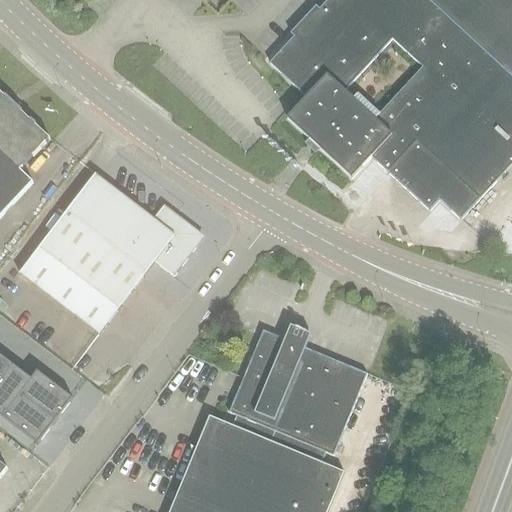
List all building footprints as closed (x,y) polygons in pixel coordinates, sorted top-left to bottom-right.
[(459,223),(511,165),(511,0),(329,0),(319,12),(315,8),(289,36),(294,40),(269,66),(307,100),(287,121),(351,181),(371,160),(429,213),(438,203),(459,223)] [(0,220),(33,185),(20,173),(49,142),(50,141),(16,109),(20,106),(20,105),(17,107),(11,98),(7,101),(0,94),(0,220)] [(95,177),(39,251),(19,276),(99,337),(119,312),(155,265),(173,279),(195,250),(193,231),(164,209),(153,222),(95,177)] [(367,376),(263,333),(229,415),(236,418),(232,428),(209,419),(170,511),(328,511),(344,475),(321,465),(325,455),(333,458),(367,376)] [(0,357),(0,386),(14,368),(0,357)] [(14,368),(0,386),(0,416),(4,419),(21,397),(32,382),(14,368)] [(32,382),(21,397),(55,423),(73,401),(38,374),(32,382)] [(21,397),(4,419),(38,446),(55,423),(21,397)]
